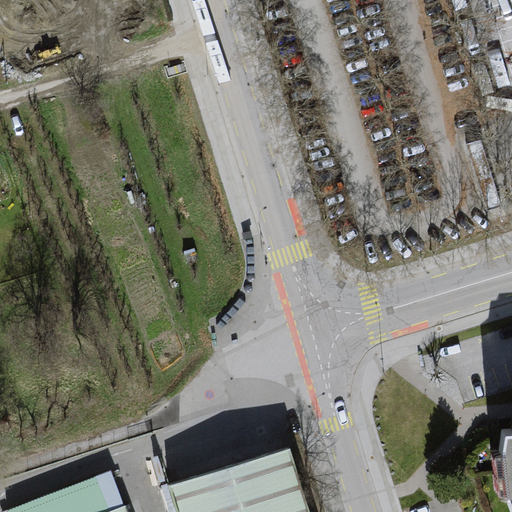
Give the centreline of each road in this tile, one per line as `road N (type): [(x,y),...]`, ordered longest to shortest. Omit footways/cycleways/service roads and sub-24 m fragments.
road 1 (residential): [(209,0),(293,270)]
road 2 (residential): [(373,315),(511,274)]
road 3 (residential): [(326,388),(362,511)]
road 4 (residential): [(293,270),(326,388)]
